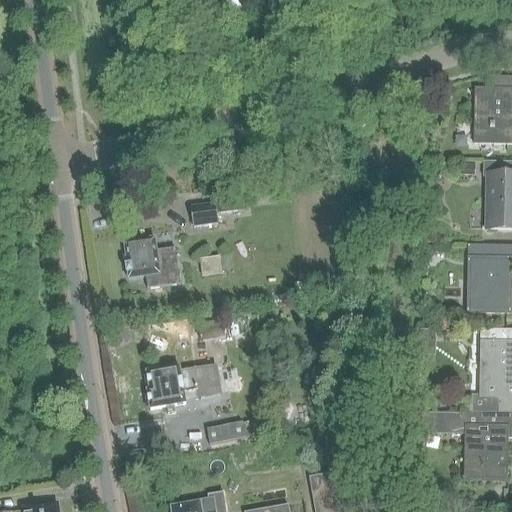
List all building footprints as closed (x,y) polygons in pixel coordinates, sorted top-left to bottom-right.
[(294,0),(280,0),(279,12),(292,14),(294,0)] [(476,91),(475,145),(511,145),(511,78),(487,78),(487,91),(476,91)] [(511,163),(484,163),(484,229),(511,228),(511,163)] [(212,194),(214,204),(190,208),(192,228),(216,225),(215,214),(239,211),(236,191),(212,194)] [(154,239),(124,243),(127,261),(126,261),(128,279),(146,277),(148,290),(181,286),(176,249),(155,252),(154,239)] [(423,259),(430,261),(436,255),(434,248),(427,246),(421,251),(423,259)] [(511,248),(469,248),(468,314),(511,315),(511,273),(511,272),(511,248)] [(223,258),(202,261),(205,278),(226,275),(223,258)] [(222,321),(198,325),(201,343),(225,339),(222,321)] [(473,398),(472,416),(499,416),(511,416),(511,332),(482,332),(480,398),(473,398)] [(179,368),(148,373),(151,392),(148,392),(151,411),(168,408),(169,416),(176,415),(175,407),(185,405),(183,394),(197,391),(198,399),(221,395),(216,367),(207,368),(180,373),(179,368)] [(422,415),(421,436),(469,437),(468,483),(505,483),(506,441),(511,440),(511,416),(499,416),(472,416),(422,415)] [(210,447),(246,440),(243,425),(207,431),(210,447)] [(340,511),(335,476),(310,480),(314,511),(340,511)] [(226,511),(223,494),(208,497),(209,502),(171,508),(171,511),(226,511)]
